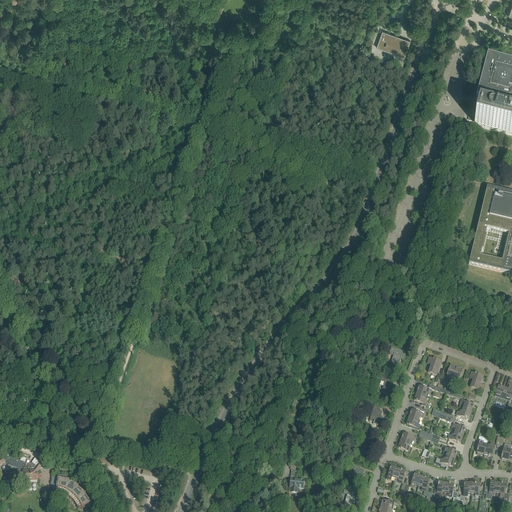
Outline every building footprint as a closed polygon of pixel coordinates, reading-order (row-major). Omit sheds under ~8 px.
[(224,5),(214,2),(211,11),(221,14),(224,5)] [(404,41),(381,33),(380,37),(381,38),(381,39),(380,38),(378,44),(377,44),(376,47),(377,47),(378,45),(395,51),(394,53),(404,57),(405,57),(404,57),(410,41),(404,39),(404,41)] [(476,97),(494,102),(501,104),(511,106),(511,61),(487,55),(476,97)] [(491,114),(481,111),(478,110),(475,122),(474,124),(511,134),(511,119),(506,118),(497,115),(495,115),(491,114)] [(511,194),(487,188),(469,265),(511,275),(511,194)] [(391,348),(389,353),(394,354),(393,356),(390,364),(397,367),(397,366),(398,367),(401,360),(402,360),(405,353),(405,352),(404,352),(392,348),(391,348)] [(429,358),(427,364),(432,366),(429,373),(436,376),(441,363),(440,362),(434,360),(429,358)] [(373,360),(371,365),(379,368),(381,362),(373,360)] [(451,366),(448,374),(452,376),(450,379),(458,382),(462,370),(456,368),(456,367),(451,366)] [(471,373),(470,379),(474,380),(472,388),(478,390),(483,377),(476,375),(476,374),(471,373)] [(382,377),(379,385),(383,386),(381,393),(390,396),(393,384),(390,383),(385,382),(386,379),(382,377)] [(499,386),(496,396),(501,397),(500,399),(509,402),(511,393),(511,386),(509,386),(508,390),(502,388),(502,387),(500,387),(499,387),(499,386)] [(418,391),(417,394),(426,397),(427,394),(430,395),(431,390),(427,388),(427,390),(422,388),(419,387),(418,390),(417,391),(418,391)] [(417,394),(414,401),(416,402),(417,403),(417,402),(422,404),(421,406),(425,407),(427,402),(424,401),(426,397),(417,394)] [(462,402),(460,405),(463,406),(462,410),(471,413),(472,409),(473,408),(473,406),(462,402)] [(371,416),(369,422),(373,423),(373,424),(380,426),(383,418),(381,418),(381,417),(382,412),(379,411),(375,410),(376,407),(372,406),(369,415),(371,416)] [(458,413),(457,416),(465,419),(465,420),(466,420),(468,420),(471,413),(462,410),(460,414),(458,413)] [(410,415),(409,418),(418,421),(419,422),(420,419),(422,419),(424,413),(420,412),(419,414),(412,411),(411,414),(410,414),(410,415)] [(409,418),(407,425),(409,426),(408,426),(410,427),(410,426),(413,427),(413,429),(419,431),(420,429),(419,429),(420,426),(421,426),(422,423),(419,422),(418,421),(409,418)] [(451,428),(450,432),(454,434),(462,437),(464,432),(464,433),(465,431),(464,431),(465,430),(462,429),(458,427),(459,426),(454,424),(452,429),(451,428)] [(450,436),(448,440),(457,443),(458,443),(460,444),(462,437),(454,434),(452,437),(450,436)] [(297,442),(299,441),(298,437),(297,435),(292,436),(293,437),(291,437),(292,443),(291,443),(292,447),(298,446),(297,442)] [(402,439),(401,442),(410,445),(411,441),(414,442),(415,439),(403,435),(402,438),(402,439)] [(479,437),(477,447),(478,447),(477,450),(477,452),(477,454),(484,455),(486,446),(488,439),(479,437)] [(364,441),(361,451),(367,454),(368,454),(370,454),(373,443),(370,442),(365,440),(364,441)] [(401,442),(398,449),(400,449),(400,450),(401,450),(410,453),(411,450),(409,449),(410,445),(401,442)] [(486,446),(484,455),(488,456),(488,457),(490,457),(491,457),(494,445),(491,444),(490,447),(486,446)] [(502,457),(501,459),(508,461),(511,446),(505,444),(502,456),(501,456),(501,457),(502,457)] [(442,446),(441,448),(445,449),(443,456),(445,457),(454,460),(456,456),(456,455),(457,453),(449,451),(450,449),(442,446)] [(20,470),(18,470),(17,470),(15,471),(14,473),(13,475),(13,477),(14,479),(15,480),(17,481),(23,482),(23,484),(28,483),(28,481),(37,481),(38,478),(38,474),(37,474),(37,472),(43,464),(42,464),(43,463),(42,462),(41,463),(40,462),(37,467),(32,463),(31,465),(5,456),(2,458),(2,459),(0,460),(0,464),(4,462),(5,461),(8,466),(20,470)] [(437,459),(435,463),(441,465),(440,467),(444,469),(445,467),(446,465),(449,466),(449,467),(450,467),(452,467),(454,460),(445,457),(444,461),(441,460),(437,459)] [(354,468),(351,480),(357,482),(357,483),(358,483),(359,483),(362,476),(364,472),(359,470),(354,468)] [(390,471),(387,479),(394,482),(398,470),(391,468),(390,469),(390,470),(390,471)] [(255,478),(261,481),(264,472),(258,470),(254,479),(255,479),(255,478)] [(304,479),(295,478),(296,471),(292,470),(289,490),(292,491),(292,493),(293,493),(294,494),(295,494),(296,493),(297,489),(303,489),(304,482),(304,479)] [(398,470),(394,482),(401,484),(405,472),(402,471),(401,470),(401,471),(398,470)] [(413,478),(411,487),(414,488),(415,485),(418,486),(421,477),(414,475),(414,477),(413,477),(413,478)] [(52,483),(53,491),(53,492),(53,493),(54,493),(54,494),(55,494),(56,494),(57,494),(58,494),(58,493),(59,492),(60,493),(61,493),(62,493),(63,494),(64,494),(66,495),(67,496),(69,497),(71,499),(73,501),(74,502),(75,503),(76,505),(77,507),(78,509),(87,506),(88,508),(91,507),(90,504),(91,504),(85,495),(86,494),(86,495),(86,494),(78,488),(78,487),(79,487),(69,482),(69,481),(70,481),(64,480),(65,477),(52,476),(52,477),(52,483),(51,482),(51,483),(52,483)] [(421,477),(418,486),(422,488),(422,490),(424,491),(423,495),(424,496),(427,497),(428,493),(429,487),(427,486),(429,480),(426,479),(426,478),(424,478),(421,477)] [(431,493),(429,501),(433,502),(434,497),(444,499),(444,497),(446,484),(439,483),(438,485),(438,486),(437,490),(435,489),(434,494),(431,493)] [(485,489),(484,495),(486,495),(485,499),(491,500),(493,493),(497,493),(498,484),(491,483),(490,485),(490,486),(490,488),(490,489),(485,489)] [(446,484),(444,497),(453,498),(452,505),(456,505),(457,497),(457,494),(452,493),(453,485),(450,485),(449,484),(449,485),(446,484)] [(455,510),(454,511),(458,511),(461,500),(463,498),(467,499),(467,494),(471,494),(472,484),(464,484),(464,486),(464,487),(464,496),(460,496),(460,498),(457,497),(456,505),(455,510)] [(498,484),(497,493),(500,494),(500,497),(504,498),(503,505),(507,506),(507,505),(508,503),(509,496),(504,495),(506,485),(502,485),(502,484),(501,484),(498,484)] [(37,508),(38,494),(16,492),(16,507),(18,507),(18,511),(24,511),(24,507),(37,508)] [(347,495),(343,508),(353,511),(355,505),(357,498),(347,495)] [(249,511),(253,503),(247,501),(248,498),(242,511),(249,511)] [(382,501),(380,508),(392,511),(394,504),(382,501)]
